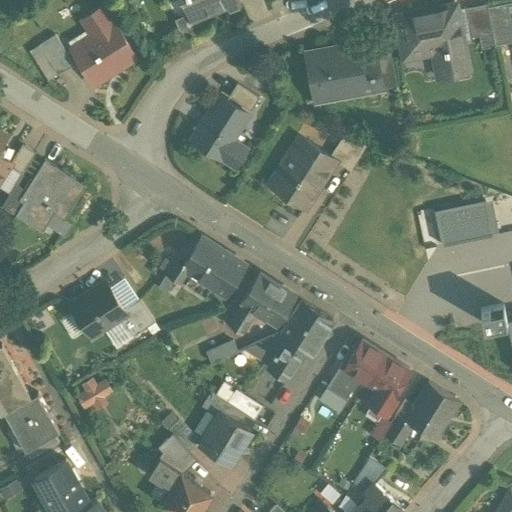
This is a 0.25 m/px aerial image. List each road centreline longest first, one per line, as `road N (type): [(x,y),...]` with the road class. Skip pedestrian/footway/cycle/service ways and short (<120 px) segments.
road 1 (residential): [(511,411),(168,184)]
road 2 (residential): [(134,160),(175,84),(197,62),(349,0)]
road 3 (residential): [(168,184),(0,309)]
road 4 (residential): [(134,160),(0,84)]
